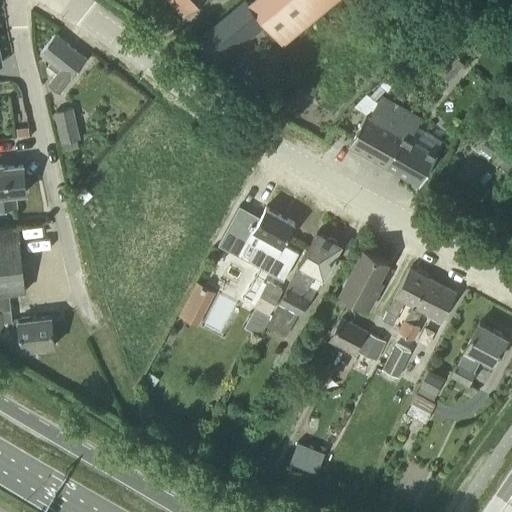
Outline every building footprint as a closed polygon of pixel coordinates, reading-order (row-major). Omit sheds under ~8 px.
[(168,0),(184,16),(200,0),(168,0)] [(247,0),(242,0),(195,39),(216,66),(267,23),(283,43),(284,42),(281,38),(326,0),(251,0),(249,2),(247,0)] [(48,82),(59,91),(86,58),(55,33),(40,52),(50,60),(47,64),(57,72),(48,82)] [(426,54),(416,45),(411,50),(422,59),(426,54)] [(401,74),(408,80),(424,62),(411,50),(380,85),(386,91),(401,74)] [(44,58),(38,60),(42,76),(48,74),(44,58)] [(458,59),(444,74),(449,79),(463,63),(458,59)] [(349,143),(386,164),(403,135),(397,132),(409,112),(381,96),(369,115),(366,113),(349,143)] [(72,107),(55,111),(62,142),(79,138),(72,107)] [(403,135),(386,164),(420,183),(437,153),(410,138),(421,118),(409,112),(397,132),(403,135)] [(0,207),(16,206),(14,193),(26,192),(23,164),(2,166),(2,164),(0,164),(0,207)] [(295,222),(265,206),(252,231),(246,242),(265,253),(263,257),(272,263),(282,243),(283,244),(295,222)] [(18,230),(0,231),(0,309),(11,309),(9,292),(25,290),(18,230)] [(271,334),(283,340),(298,312),(301,314),(316,288),(308,283),(315,270),(323,275),(340,244),(337,242),(336,240),(330,236),(327,237),(317,231),(300,262),(266,325),(274,329),(271,334)] [(388,260),(364,248),(341,291),(368,306),(382,280),(378,278),(388,260)] [(413,304),(429,276),(409,266),(383,318),(392,323),(404,299),(413,304)] [(241,299),(269,314),(283,288),(255,273),(241,299)] [(429,276),(413,304),(399,331),(412,338),(419,325),(415,323),(422,309),(442,319),(457,290),(429,276)] [(322,318),(334,324),(347,301),(342,299),(343,297),(336,293),(335,295),(332,293),(321,312),(324,314),(322,318)] [(177,314),(195,324),(202,313),(183,304),(177,314)] [(11,309),(0,309),(0,331),(20,329),(22,348),(55,344),(51,315),(31,318),(31,316),(19,317),(19,319),(12,320),(11,309)] [(244,325),(258,333),(266,320),(251,312),(244,325)] [(329,338),(354,351),(366,330),(341,317),(329,338)] [(508,336),(479,321),(465,347),(457,362),(451,374),(469,384),(476,372),(468,368),(476,353),(493,362),(508,336)] [(367,332),(358,351),(375,360),(385,340),(367,332)] [(394,344),(382,369),(398,377),(410,352),(394,344)] [(427,374),(418,391),(432,398),(441,381),(427,374)] [(435,403),(417,393),(406,413),(424,423),(435,403)]
